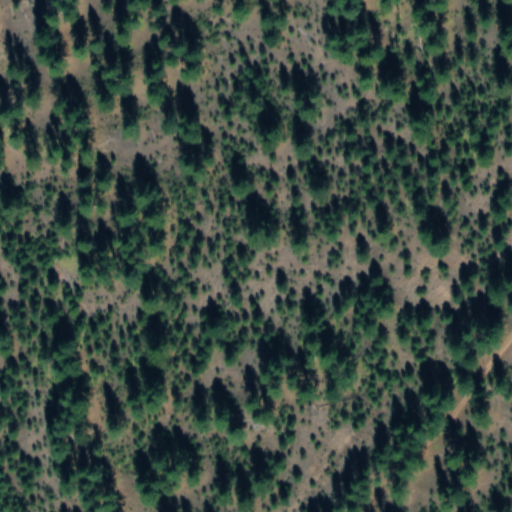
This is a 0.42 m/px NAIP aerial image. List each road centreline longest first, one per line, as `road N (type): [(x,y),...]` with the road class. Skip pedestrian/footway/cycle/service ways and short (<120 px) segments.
road 1 (track): [(511,329),(361,511)]
road 2 (track): [(137,0),(0,8)]
